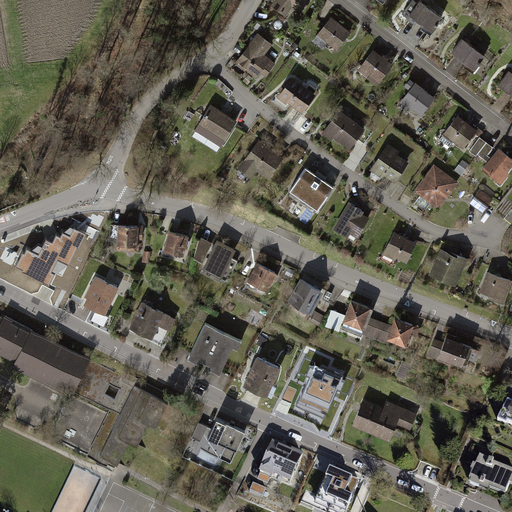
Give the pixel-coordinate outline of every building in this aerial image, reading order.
[(306,0),(275,0),(276,0),(272,5),(280,11),(288,1),(299,10),(306,0)] [(442,16),(420,0),(410,13),(431,30),(435,24),(437,26),(438,25),(436,23),(442,16)] [(350,32),(331,18),(316,37),(322,43),(325,39),(337,48),(350,32)] [(271,43),(259,34),(245,52),(238,61),(257,76),(262,70),(267,74),(274,64),(262,54),(271,43)] [(484,54),(463,38),(452,52),(473,68),(477,62),(480,64),(481,63),(479,61),(484,54)] [(488,48),(484,45),(480,51),(484,54),(488,48)] [(383,58),(373,50),(360,66),(370,74),(368,76),(377,83),(392,65),(385,60),(387,57),(385,55),(383,58)] [(511,71),(510,70),(499,84),(511,93),(511,71)] [(313,94),(292,79),(281,94),(288,99),(287,100),(296,106),(296,105),(302,110),(313,94)] [(422,113),(434,97),(415,83),(410,80),(406,85),(411,89),(403,99),(404,102),(411,108),(412,106),(422,113)] [(235,121),(210,105),(203,116),(204,117),(196,129),(221,144),(235,121)] [(363,129),(339,110),(333,119),(327,128),(336,135),(335,137),(340,141),(342,140),(351,146),(363,129)] [(476,131),(457,116),(445,132),(447,133),(447,135),(453,140),(454,139),(464,146),(476,131)] [(493,147),(480,137),(469,151),(476,156),(477,153),(484,159),(493,147)] [(282,158),(258,141),(239,168),(250,176),(257,167),(269,176),(282,158)] [(395,150),(388,145),(375,165),(376,165),(372,172),(380,178),(385,171),(395,178),(406,162),(392,153),(395,150)] [(511,162),(511,158),(500,149),(484,169),(499,180),(511,162)] [(456,182),(434,165),(417,187),(418,191),(436,204),(440,204),(456,182)] [(332,187),(304,168),(289,190),(317,208),(332,187)] [(493,202),(480,193),(471,205),(484,215),(493,202)] [(362,209),(350,203),(335,228),(346,235),(349,230),(358,235),(368,218),(359,213),(362,209)] [(144,225),(118,222),(118,224),(117,240),(116,248),(137,250),(139,238),(142,238),(144,225)] [(117,240),(118,224),(110,223),(109,239),(117,240)] [(25,245),(15,264),(50,281),(55,271),(53,270),(58,258),(69,264),(85,232),(75,227),(71,235),(63,231),(60,236),(57,235),(54,241),(46,237),(39,251),(25,245)] [(189,234),(169,229),(164,247),(184,253),(189,234)] [(416,242),(394,232),(385,252),(395,257),(395,255),(407,261),(416,242)] [(214,243),(201,236),(195,256),(205,262),(202,269),(219,278),(221,274),(227,278),(237,260),(231,257),(236,248),(217,238),(214,243)] [(442,250),(431,273),(453,284),(458,273),(458,274),(466,258),(451,251),(450,253),(442,250)] [(152,252),(143,251),(142,261),(151,262),(152,252)] [(276,272),(256,261),(246,279),(247,279),(244,284),(262,294),(265,288),(266,289),(276,272)] [(510,279),(489,272),(481,291),(492,295),(491,297),(502,301),(510,279)] [(118,287),(96,276),(90,287),(92,288),(85,303),(105,313),(118,287)] [(322,291),(300,278),(288,298),(310,311),(322,291)] [(373,307),(351,298),(344,314),(338,327),(361,337),(363,333),(369,316),(373,307)] [(175,318),(143,302),(131,326),(162,342),(175,318)] [(338,327),(344,314),(331,309),(325,324),(337,329),(338,327)] [(324,316),(314,310),(309,318),(318,324),(324,316)] [(74,389),(89,359),(32,330),(33,329),(5,315),(4,319),(1,324),(0,325),(0,351),(16,360),(14,363),(72,392),(74,389)] [(391,325),(369,316),(363,333),(386,342),(388,338),(386,337),(391,325)] [(420,326),(394,316),(391,325),(386,337),(388,338),(397,341),(395,346),(406,350),(412,335),(416,336),(420,326)] [(238,339),(206,323),(190,353),(221,369),(233,346),(234,346),(238,339)] [(453,335),(447,332),(443,341),(438,356),(462,365),(470,344),(452,338),(453,335)] [(438,356),(443,341),(434,338),(427,355),(436,359),(438,356)] [(279,366),(258,357),(253,367),(254,369),(248,383),(266,392),(279,366)] [(165,392),(128,373),(126,378),(89,359),(74,389),(121,413),(100,454),(117,463),(129,440),(137,444),(148,421),(156,425),(168,402),(162,398),(165,392)] [(410,363),(402,360),(396,375),(404,378),(410,363)] [(320,377),(310,373),(298,400),(325,412),(337,385),(330,381),(333,374),(323,370),(320,377)] [(383,407),(363,399),(351,425),(389,441),(396,424),(409,429),(416,413),(386,400),(383,407)] [(511,403),(510,402),(500,423),(511,428),(511,403)] [(245,430),(216,417),(208,435),(226,443),(220,456),(231,461),(245,430)] [(208,425),(199,421),(192,436),(201,440),(208,425)] [(280,447),(281,446),(273,443),(257,480),(269,485),(271,479),(274,480),(275,478),(292,485),(305,455),(293,449),(292,452),(280,447)] [(511,487),(511,472),(480,460),(471,484),(507,499),(511,487)] [(354,478),(331,468),(315,504),(332,511),(346,511),(360,481),(354,478)] [(266,489),(253,483),(250,491),(263,497),(266,489)]
